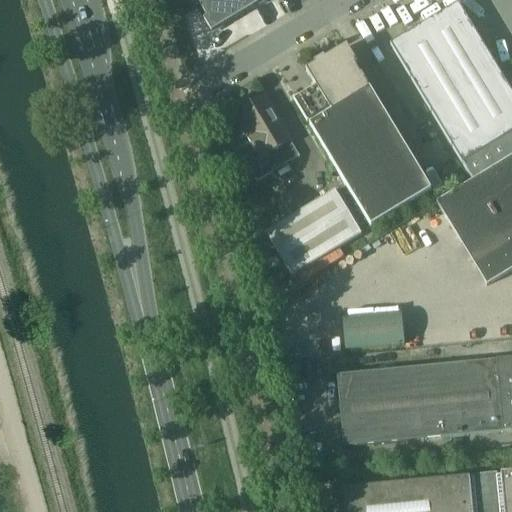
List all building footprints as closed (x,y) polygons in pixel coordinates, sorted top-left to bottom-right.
[(205,0),(206,2),(200,6),(207,18),(204,20),(212,34),(267,0),(205,0)] [(511,94),(458,5),(390,46),(462,165),(511,135),(511,94)] [(316,88),(294,101),(307,124),(308,123),(310,127),(309,127),(371,230),(432,193),(361,77),(360,77),(355,68),(358,67),(346,48),(325,61),(326,62),(315,68),(315,67),(306,73),(316,88)] [(299,158),(290,143),(292,142),(265,97),(251,106),(255,113),(241,122),(248,134),(246,136),(253,148),(253,149),(255,152),(261,160),(263,159),(272,174),(299,158)] [(511,158),(436,204),(487,288),(511,272),(511,158)] [(335,193),(266,234),(292,277),(361,236),(335,193)] [(401,313),(342,319),(346,351),(404,345),(401,313)] [(511,361),(461,366),(337,378),(344,450),(511,433),(511,361)] [(472,507),(474,507),(474,511),(496,511),(496,506),(504,505),(504,511),(511,511),(511,473),(501,475),(503,499),(496,500),(493,473),(471,475),(473,501),(471,501),(472,507)] [(472,511),(472,507),(471,501),(469,479),(343,491),(344,511),(472,511)]
